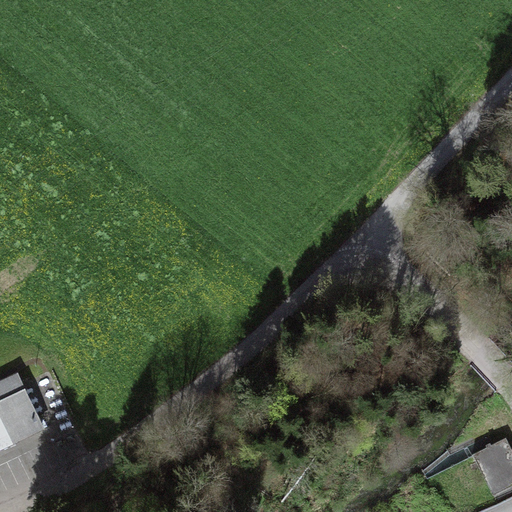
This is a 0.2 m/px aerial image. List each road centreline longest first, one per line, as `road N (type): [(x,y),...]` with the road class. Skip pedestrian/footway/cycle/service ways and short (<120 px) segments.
road 1 (unclassified): [(3,511),(38,497),(208,382),(334,268),(360,263)]
road 2 (unclassified): [(511,87),(405,196),(360,263)]
road 3 (unclassified): [(360,263),(411,283),(511,384)]
